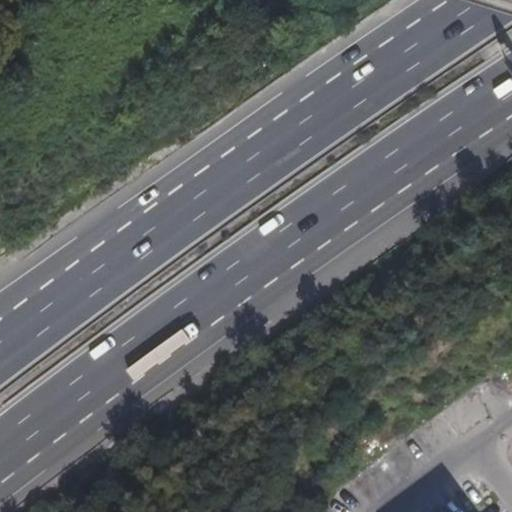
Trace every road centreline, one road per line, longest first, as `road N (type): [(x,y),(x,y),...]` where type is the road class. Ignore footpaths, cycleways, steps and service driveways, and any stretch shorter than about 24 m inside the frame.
road 1 (trunk): [(0,460),(289,240),(511,91)]
road 2 (trunk): [(499,0),(259,159),(0,346)]
